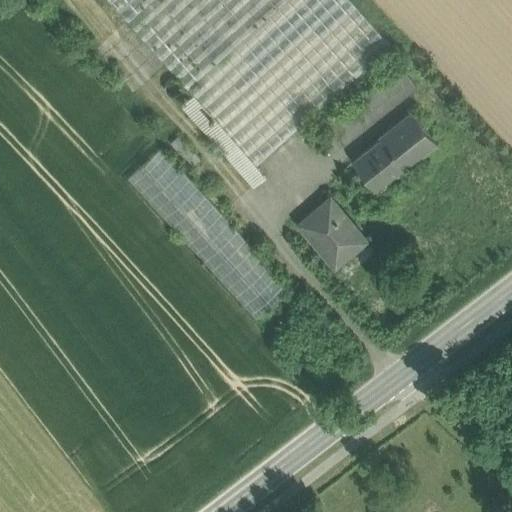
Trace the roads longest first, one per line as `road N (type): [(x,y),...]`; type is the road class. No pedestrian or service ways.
road 1 (secondary): [(399,368),(216,511)]
road 2 (unclassified): [(511,474),(399,368)]
road 3 (secondary): [(511,284),(399,368)]
